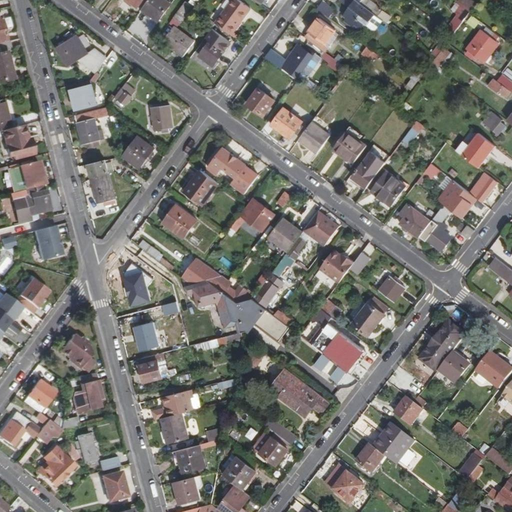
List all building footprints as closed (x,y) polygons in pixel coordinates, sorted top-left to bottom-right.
[(165,0),(149,0),(143,9),(158,21),(171,4),(165,0)] [(232,35),(234,32),(251,9),(239,0),(232,0),(215,23),(216,23),(232,35)] [(359,32),(365,24),(374,30),(377,30),(384,20),(377,15),(360,3),(355,0),(341,0),(340,2),(350,8),(348,11),(350,13),(345,21),(359,32)] [(362,0),(360,3),(377,15),(382,8),(371,0),(362,0)] [(472,0),(459,0),(458,1),(464,5),(472,11),(477,3),(472,0)] [(185,1),(174,17),(179,21),(191,5),(185,1)] [(324,1),(318,8),(330,17),(335,10),(324,1)] [(460,14),(448,30),(454,34),(470,13),(472,11),(464,5),(458,12),(460,14)] [(204,29),(209,33),(212,29),(216,23),(215,23),(210,19),(204,29)] [(330,39),(336,30),(321,19),(310,32),(330,47),(334,42),(330,39)] [(185,55),(195,41),(175,27),(165,41),(185,55)] [(209,33),(204,39),(210,43),(201,56),(214,65),(218,60),(231,43),(212,29),(209,33)] [(485,62),(500,43),(484,30),(468,49),(485,62)] [(330,47),(310,32),(307,38),(328,53),(332,48),(330,47)] [(97,73),(97,72),(107,58),(95,48),(89,52),(79,37),(58,50),(69,66),(79,60),(97,73)] [(12,51),(10,41),(7,42),(0,43),(0,81),(13,78),(6,53),(12,51)] [(299,45),(287,62),(283,67),(298,78),(313,58),(315,56),(307,51),(299,45)] [(370,57),(374,51),(368,47),(364,53),(370,57)] [(309,48),(307,51),(315,56),(313,58),(318,62),(322,57),(309,48)] [(444,48),(436,58),(433,62),(439,67),(451,53),(444,48)] [(287,62),(272,50),(266,57),(281,69),(283,67),(287,62)] [(396,66),(402,70),(405,65),(399,61),(396,66)] [(97,73),(92,80),(94,82),(100,75),(97,72),(97,73)] [(511,91),(511,80),(504,74),(498,81),(511,91)] [(360,89),(364,82),(356,76),(351,83),(360,89)] [(509,101),(511,97),(511,91),(498,81),(496,79),(490,86),(499,93),(500,92),(507,97),(506,98),(509,101)] [(136,90),(126,84),(116,97),(126,105),(133,96),(132,95),(136,90)] [(77,110),(96,105),(92,86),(72,91),(77,110)] [(263,116),(275,101),(260,89),(249,104),(263,116)] [(0,130),(10,128),(4,101),(0,102),(0,130)] [(173,127),(170,104),(152,107),(155,130),(173,127)] [(109,107),(76,116),(84,145),(89,144),(99,141),(106,139),(103,130),(99,132),(96,120),(100,119),(110,116),(109,107)] [(291,139),(303,122),(285,108),(273,125),(291,139)] [(495,131),(504,120),(492,112),(483,123),(495,131)] [(424,125),(418,120),(412,128),(419,132),(424,125)] [(331,136),(313,122),(300,139),(318,153),(331,136)] [(31,155),(23,125),(10,128),(0,130),(0,144),(3,157),(14,155),(14,159),(31,155)] [(347,131),(359,140),(363,135),(351,126),(347,131)] [(419,132),(412,128),(401,143),(407,148),(419,132)] [(353,164),(367,146),(359,140),(347,131),(333,149),(353,164)] [(496,146),(479,133),(470,145),(462,154),(479,168),(496,146)] [(140,168),(155,148),(140,136),(125,156),(140,168)] [(464,140),(457,150),(462,154),(470,145),(464,140)] [(259,175),(224,148),(209,167),(216,173),(221,167),(235,178),(231,182),(245,192),(259,175)] [(363,181),(369,185),(377,175),(382,168),(386,163),(372,152),(350,182),(358,187),(363,181)] [(91,177),(109,172),(109,171),(115,169),(112,161),(107,162),(106,160),(88,165),(91,177)] [(29,188),(41,185),(38,172),(40,171),(38,162),(8,169),(14,192),(29,188)] [(426,172),(434,179),(441,170),(433,164),(426,172)] [(391,206),(406,186),(387,172),(382,168),(377,175),(369,185),(368,188),(373,191),(372,192),(391,206)] [(220,183),(202,170),(186,191),(204,204),(220,183)] [(91,177),(92,180),(99,204),(117,199),(109,172),(91,177)] [(482,202),(495,186),(490,182),(492,178),(486,173),(473,189),(481,194),(478,199),(482,202)] [(446,189),(452,179),(447,176),(441,186),(446,189)] [(453,180),(449,186),(455,190),(459,184),(453,180)] [(358,187),(364,192),(368,188),(369,185),(363,181),(358,187)] [(449,186),(439,200),(444,204),(451,210),(460,216),(471,202),(473,204),(478,199),(459,184),(455,190),(449,186)] [(44,191),(43,185),(41,185),(29,188),(31,196),(25,198),(25,197),(13,200),(18,218),(30,215),(50,209),(45,191),(44,191)] [(284,207),(293,196),(286,191),(278,202),(284,207)] [(275,214),(254,198),(249,205),(232,227),(236,231),(247,218),(263,230),(275,214)] [(471,202),(460,216),(463,219),(473,204),(471,202)] [(172,211),(163,222),(185,238),(198,220),(177,204),(172,211)] [(444,204),(434,217),(441,223),(451,210),(444,204)] [(400,224),(419,238),(420,237),(431,222),(409,205),(402,214),(405,217),(400,224)] [(161,220),(163,222),(172,211),(170,209),(161,220)] [(342,227),(319,211),(306,229),(305,230),(326,245),(330,240),(331,241),(342,227)] [(31,222),(30,215),(18,218),(19,225),(31,222)] [(431,222),(420,237),(426,241),(428,239),(442,250),(452,238),(443,231),(446,227),(441,223),(434,217),(431,222)] [(289,252),(300,237),(303,232),(296,226),(294,228),(283,219),(270,237),(289,252)] [(462,234),(469,239),(476,229),(470,224),(462,234)] [(34,231),(42,260),(62,255),(55,226),(34,231)] [(4,248),(15,245),(13,237),(2,239),(4,248)] [(256,296),(254,300),(266,308),(286,283),(279,278),(288,265),(292,268),(296,263),(294,261),(301,253),(299,251),(306,242),(300,237),(289,252),(256,296)] [(143,240),(139,246),(167,267),(170,263),(161,257),(160,258),(157,255),(159,252),(143,240)] [(351,268),(356,262),(347,255),(346,257),(342,254),(335,249),(321,268),(340,282),(346,274),(351,268)] [(356,262),(351,268),(359,274),(371,258),(363,252),(356,262)] [(191,284),(208,280),(223,276),(205,262),(203,261),(195,255),(179,276),(184,280),(191,284)] [(511,268),(496,257),(489,265),(511,283),(511,292),(511,295),(511,268)] [(134,306),(152,301),(149,288),(154,279),(133,263),(125,273),(134,306)] [(251,299),(254,300),(256,296),(248,290),(243,296),(226,284),(229,281),(223,276),(208,280),(239,303),(251,299)] [(394,302),(405,288),(391,276),(380,291),(394,302)] [(32,279),(16,302),(21,306),(33,314),(49,292),(32,279)] [(218,298),(221,308),(239,303),(208,280),(191,284),(185,286),(188,295),(194,293),(196,302),(202,300),(204,307),(213,304),(212,300),(218,298)] [(0,298),(0,312),(11,320),(21,306),(16,302),(4,294),(0,298)] [(384,315),(389,308),(375,297),(370,303),(384,315)] [(242,333),(247,332),(248,324),(254,300),(251,299),(239,303),(221,308),(226,327),(239,324),(241,333),(242,333)] [(333,317),(340,309),(327,299),(321,308),(332,317),(333,317)] [(254,300),(248,324),(256,323),(279,341),(280,340),(285,344),(288,339),(287,338),(288,337),(285,334),(290,327),(289,326),(275,316),(266,308),(254,300)] [(181,312),(178,302),(163,306),(166,316),(181,312)] [(368,336),(384,315),(370,303),(353,325),(368,336)] [(347,371),(364,350),(328,323),(332,317),(321,308),(300,335),(347,371)] [(333,317),(335,319),(342,310),(340,309),(333,317)] [(275,316),(289,326),(295,320),(283,311),(282,313),(279,311),(275,316)] [(0,332),(1,334),(6,327),(16,334),(21,328),(11,320),(0,312),(0,332)] [(450,321),(435,340),(452,353),(453,352),(467,334),(450,321)] [(161,346),(154,322),(136,327),(142,351),(161,346)] [(243,339),(242,333),(241,333),(227,337),(228,343),(243,339)] [(62,350),(72,358),(82,365),(89,371),(95,363),(88,357),(91,352),(90,346),(87,343),(88,342),(81,337),(80,339),(74,334),(62,350)] [(194,345),(223,338),(222,334),(193,341),(194,345)] [(435,340),(420,359),(438,372),(439,370),(452,353),(435,340)] [(255,367),(263,357),(252,349),(244,359),(255,367)] [(347,371),(352,375),(368,353),(364,350),(347,371)] [(470,365),(453,352),(452,353),(439,370),(456,384),(470,365)] [(511,373),(511,368),(491,352),(476,371),(500,389),(511,373)] [(165,359),(164,353),(142,359),(144,365),(141,366),(145,382),(164,377),(159,361),(165,359)] [(82,365),(72,358),(70,359),(80,367),(82,365)] [(305,409),(310,412),(315,406),(323,412),(329,403),(286,370),(270,390),(302,413),(305,409)] [(79,378),(81,385),(97,380),(95,373),(79,378)] [(97,380),(81,385),(82,390),(73,392),(72,399),(74,405),(78,404),(80,411),(99,406),(98,402),(103,400),(97,380)] [(39,381),(24,401),(40,413),(55,393),(39,381)] [(227,385),(226,382),(212,385),(213,391),(223,388),(224,386),(227,385)] [(511,384),(503,396),(511,402),(511,384)] [(154,411),(156,420),(160,418),(181,413),(194,409),(189,390),(164,396),(168,407),(154,411)] [(415,402),(407,396),(396,412),(412,425),(424,409),(423,408),(415,402)] [(418,397),(415,402),(423,408),(427,403),(418,397)] [(0,433),(0,435),(13,445),(25,428),(36,436),(41,430),(16,412),(0,433)] [(188,438),(181,413),(160,418),(167,444),(188,438)] [(40,420),(45,425),(49,419),(43,415),(40,420)] [(79,416),(63,420),(62,430),(81,425),(79,416)] [(265,424),(292,446),(298,438),(271,417),(265,424)] [(62,430),(63,420),(60,418),(55,424),(56,425),(62,430)] [(62,430),(56,425),(55,424),(49,419),(45,425),(41,430),(36,436),(46,444),(52,436),(58,437),(62,431),(62,430)] [(395,424),(393,422),(383,435),(385,437),(395,424)] [(458,422),(452,430),(454,432),(462,438),(468,430),(458,422)] [(385,437),(383,435),(374,447),(386,455),(397,465),(417,440),(395,424),(385,437)] [(482,448),(490,437),(477,427),(469,437),(482,448)] [(208,442),(225,438),(227,428),(206,433),(208,442)] [(251,428),(247,436),(253,439),(257,431),(251,428)] [(260,449),(274,435),(270,430),(255,444),(260,449)] [(462,438),(454,432),(450,437),(458,443),(462,438)] [(97,461),(90,434),(78,437),(79,442),(76,442),(77,450),(79,451),(80,454),(83,454),(85,464),(92,463),(92,464),(97,463),(96,461),(97,461)] [(277,465),(289,449),(272,436),(260,452),(277,465)] [(178,450),(182,463),(184,472),(206,467),(200,444),(178,450)] [(374,447),(371,444),(358,461),(373,472),(386,455),(374,447)] [(54,486),(75,466),(56,447),(45,458),(50,464),(41,473),(54,486)] [(490,460),(496,452),(492,449),(486,457),(490,460)] [(178,450),(173,451),(177,464),(182,463),(178,450)] [(510,475),(511,471),(511,464),(496,452),(490,460),(510,475)] [(475,453),(459,473),(468,480),(477,468),(484,460),(475,453)] [(229,470),(225,476),(234,482),(243,490),(256,472),(233,454),(224,466),(229,470)] [(102,471),(119,466),(117,457),(100,461),(102,471)] [(352,504),(365,486),(340,467),(326,484),(352,504)] [(477,468),(468,480),(473,484),(483,472),(477,468)] [(127,496),(121,472),(102,477),(108,501),(127,496)] [(201,475),(174,482),(180,505),(201,499),(199,489),(201,488),(204,485),(201,475)] [(511,511),(511,478),(499,496),(492,491),(488,496),(509,511),(511,511)] [(239,511),(243,507),(248,501),(240,495),(244,490),(243,490),(234,482),(230,487),(234,490),(226,500),(221,508),(225,511),(239,511)] [(222,498),(226,500),(234,490),(230,487),(222,498)] [(457,495),(449,504),(458,511),(471,496),(461,489),(457,495)] [(248,501),(251,496),(244,490),(240,495),(248,501)] [(509,511),(488,496),(475,511),(509,511)] [(0,511),(4,511),(9,507),(0,499),(0,511)]
